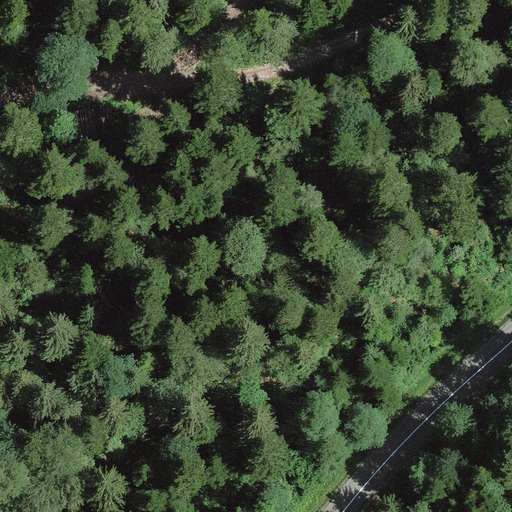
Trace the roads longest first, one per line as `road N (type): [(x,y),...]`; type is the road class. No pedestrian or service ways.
road 1 (track): [(436,0),(246,78),(45,97),(0,110)]
road 2 (secondary): [(511,346),(425,422),(342,511)]
